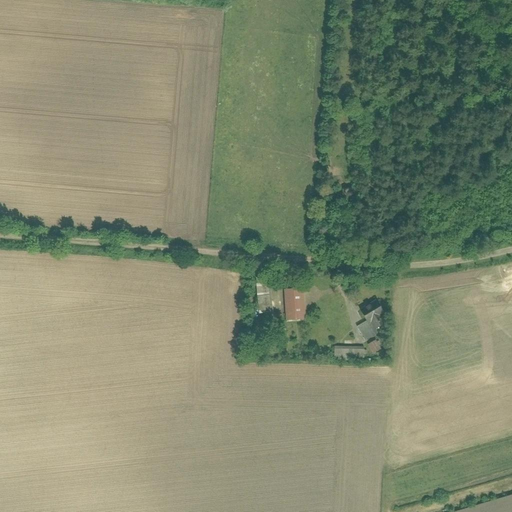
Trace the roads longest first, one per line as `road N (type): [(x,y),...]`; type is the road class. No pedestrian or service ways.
road 1 (residential): [(185,252),(396,265),(511,250)]
road 2 (track): [(185,252),(0,237)]
